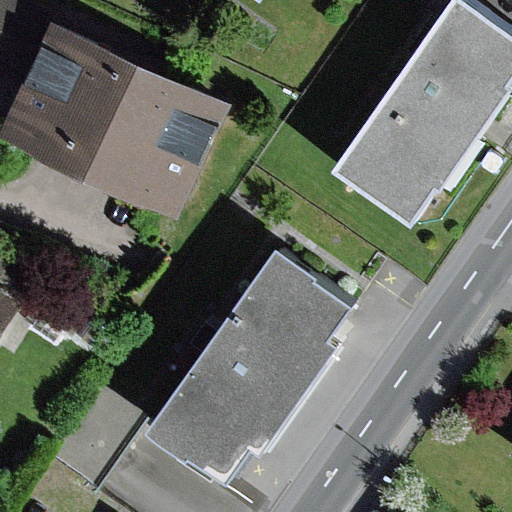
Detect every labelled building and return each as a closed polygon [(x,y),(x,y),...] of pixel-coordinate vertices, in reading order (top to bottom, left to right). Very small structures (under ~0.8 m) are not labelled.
[(0,0),(0,65),(32,80),(63,13),(33,0),(0,0)] [(511,14),(491,0),(460,0),(345,163),(419,215),(446,177),(451,181),(511,94),(511,14)] [(188,211),(242,96),(63,13),(32,80),(10,128),(188,211)] [(327,268),(285,239),(158,420),(235,474),(258,441),(269,449),(346,340),(335,332),(360,296),(324,271),(327,268)] [(0,338),(25,301),(0,284),(0,338)]
